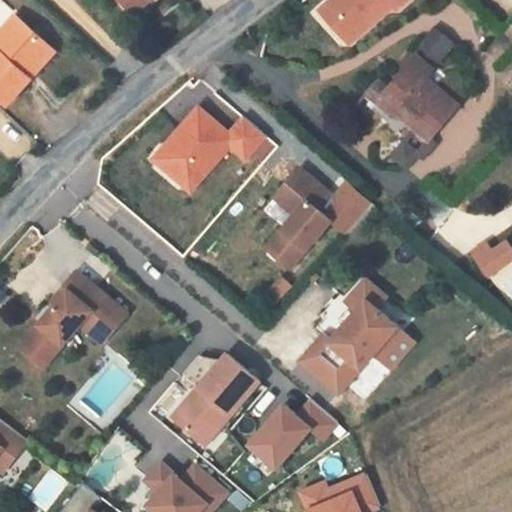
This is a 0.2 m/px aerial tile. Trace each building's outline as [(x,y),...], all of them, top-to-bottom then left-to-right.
[(123,0),(135,13),(148,0),(123,0)] [(334,0),(331,3),(345,19),(337,27),(352,43),(366,31),(395,4),(399,9),(408,0),(334,0)] [(345,19),(331,3),(322,11),(337,27),(345,19)] [(0,46),(1,47),(0,48),(0,96),(8,104),(33,76),(27,71),(51,44),(19,16),(0,36),(0,46)] [(436,28),(415,54),(433,70),(455,44),(436,28)] [(511,48),(511,34),(507,30),(497,38),(503,45),(509,51),(511,48)] [(503,45),(497,38),(486,47),(493,54),(503,45)] [(51,44),(27,71),(33,76),(57,50),(51,44)] [(401,75),(392,86),(383,97),(399,109),(398,111),(430,139),(459,104),(458,103),(468,91),(448,74),(438,86),(427,78),(433,70),(415,54),(412,51),(396,70),(401,75)] [(382,77),(368,94),(394,115),(398,111),(399,109),(383,97),(392,86),(382,77)] [(195,193),(235,148),(250,161),(274,134),(248,112),(235,127),(204,100),(154,157),(195,193)] [(421,153),(407,142),(395,157),(409,168),(421,153)] [(333,194),(301,167),(282,188),(303,206),(297,213),(267,248),(291,268),(332,218),(321,208),(333,194)] [(282,188),(276,196),(297,213),(303,206),(282,188)] [(511,245),(508,240),(494,250),(503,264),(511,257),(511,245)] [(488,273),(503,264),(494,250),(488,241),(473,252),(488,273)] [(129,314),(78,270),(66,286),(70,290),(59,303),(21,347),(45,367),(81,324),(91,332),(103,318),(116,329),(129,314)] [(367,278),(347,300),(358,310),(369,299),(377,306),(387,295),(367,278)] [(70,290),(66,286),(54,299),(59,303),(70,290)] [(339,393),(399,325),(377,306),(369,299),(358,310),(333,340),(325,333),(302,360),(339,393)] [(116,329),(103,318),(91,332),(104,344),(116,329)] [(259,382),(227,355),(196,392),(198,394),(192,401),(189,399),(173,418),(198,437),(214,419),(221,425),(259,382)] [(365,397),(382,378),(374,371),(357,390),(365,397)] [(305,388),(255,444),(283,470),(317,432),(327,442),(344,423),(305,388)] [(198,394),(196,392),(189,399),(192,401),(198,394)] [(29,439),(0,417),(0,452),(4,447),(16,456),(29,439)] [(206,443),(221,425),(214,419),(198,437),(206,443)] [(16,456),(4,447),(0,452),(0,467),(5,471),(16,456)] [(209,511),(231,487),(201,461),(189,475),(167,457),(148,479),(163,492),(152,504),(161,511),(209,511)] [(332,476),(304,487),(313,511),(386,511),(370,470),(335,483),(332,476)] [(98,511),(95,509),(104,496),(85,482),(63,509),(66,511),(98,511)]
